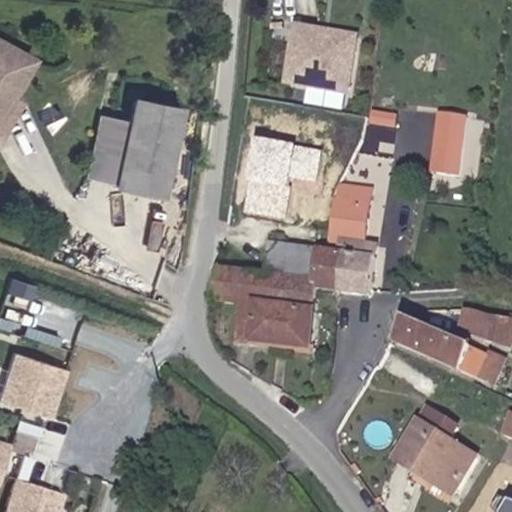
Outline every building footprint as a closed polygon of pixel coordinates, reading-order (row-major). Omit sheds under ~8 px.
[(360,50),(363,38),(303,27),(301,39),(360,50)] [(0,121),(37,56),(0,35),(0,121)] [(353,92),(360,50),(301,39),(294,81),(353,92)] [(184,106),(135,93),(112,186),(164,197),(184,106)] [(441,115),(435,167),(465,169),(470,118),(441,115)] [(371,120),(368,149),(398,152),(401,123),(371,120)] [(338,250),(350,252),(383,254),(384,244),(367,241),(372,184),(345,181),(338,250)] [(338,250),(333,249),(280,243),(275,276),(248,273),(250,259),(225,257),(223,269),(230,269),(226,301),(254,304),(250,340),(320,346),(327,286),(347,289),(350,252),(338,250)] [(379,292),(383,254),(350,252),(347,289),(379,292)] [(511,337),(511,319),(487,312),(472,310),(470,310),(466,324),(511,337)] [(415,319),(401,339),(504,383),(511,362),(511,359),(435,326),(430,327),(415,319)] [(0,392),(0,401),(52,417),(68,365),(13,348),(0,392)] [(456,439),(464,425),(435,407),(403,457),(458,492),(483,455),(456,439)] [(0,439),(0,479),(11,443),(0,439)] [(59,511),(65,494),(13,477),(1,511),(59,511)]
